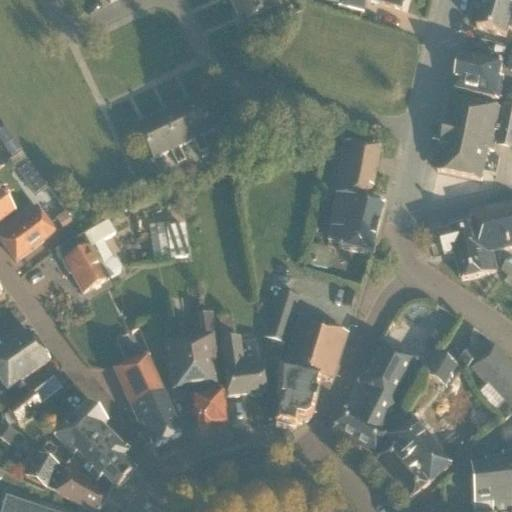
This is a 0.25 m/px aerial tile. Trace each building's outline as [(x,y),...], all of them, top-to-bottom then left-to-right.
[(3,0),(0,0),(0,13),(8,10),(3,0)] [(242,26),(277,10),(272,0),(237,0),(231,3),(242,26)] [(342,0),(340,8),(366,15),(369,3),(403,12),(405,0),(342,0)] [(511,0),(486,0),(477,30),(504,38),(511,10),(511,0)] [(8,10),(0,13),(0,43),(20,34),(8,10)] [(265,19),(270,29),(285,22),(280,11),(265,19)] [(311,30),(298,72),(324,80),(337,38),(311,30)] [(20,34),(0,43),(0,73),(32,59),(20,34)] [(337,38),(324,80),(350,87),(363,45),(337,38)] [(363,45),(350,87),(376,95),(389,53),(363,45)] [(503,64),(463,55),(454,91),(499,102),(504,79),(500,78),(503,64)] [(68,86),(28,105),(40,129),(79,110),(68,86)] [(198,140),(200,139),(216,132),(222,145),(230,141),(223,127),(221,128),(205,94),(181,105),(198,140)] [(503,110),(452,100),(438,173),(482,183),(488,153),(494,154),(498,133),(500,134),(498,145),(511,148),(511,107),(506,106),(502,128),(499,127),(503,110)] [(207,152),(200,139),(198,140),(181,105),(159,116),(176,151),(178,150),(193,143),(199,156),(207,152)] [(79,110),(40,129),(51,154),(91,135),(79,110)] [(184,163),(178,150),(176,151),(159,116),(136,127),(153,162),(170,154),(177,167),(184,163)] [(91,135),(51,154),(63,178),(102,159),(91,135)] [(20,152),(13,142),(4,150),(11,159),(20,152)] [(372,190),(379,149),(343,144),(335,196),(330,229),(328,243),(338,246),(337,249),(370,258),(384,207),(363,202),(366,189),(372,190)] [(159,174),(153,162),(145,166),(151,178),(159,174)] [(28,165),(17,174),(23,182),(34,174),(28,165)] [(0,226),(15,216),(0,194),(0,226)] [(511,250),(511,206),(471,215),(473,226),(439,235),(445,257),(455,254),(462,282),(497,274),(493,255),(511,250)] [(55,235),(36,209),(0,235),(0,243),(15,264),(55,235)] [(108,224),(97,230),(55,254),(68,277),(70,276),(82,296),(108,281),(120,274),(121,270),(116,263),(112,262),(101,269),(90,250),(115,236),(108,224)] [(165,230),(170,263),(189,260),(184,227),(165,230)] [(330,252),(311,248),(307,268),(326,272),(330,252)] [(511,260),(502,274),(511,281),(511,260)] [(299,301),(277,294),(263,340),(284,347),(299,301)] [(232,336),(230,319),(218,321),(220,337),(232,336)] [(347,336),(297,319),(281,372),(280,372),(277,403),(280,403),(275,427),(295,431),(297,424),(304,426),(311,421),(319,382),(331,383),(347,336)] [(49,363),(29,334),(0,354),(0,382),(7,393),(49,363)] [(217,356),(214,337),(163,344),(170,393),(188,390),(194,434),(227,429),(222,390),(221,390),(220,378),(217,378),(214,356),(217,356)] [(243,366),(239,340),(219,343),(227,400),(266,395),(263,373),(260,373),(259,364),(243,366)] [(332,434),(372,458),(384,435),(381,433),(419,365),(377,343),(356,382),(367,397),(369,398),(358,418),(345,411),(332,434)] [(511,370),(492,350),(469,372),(485,388),(487,387),(511,412),(511,370)] [(456,365),(465,373),(476,361),(467,353),(456,365)] [(455,368),(434,355),(421,378),(442,390),(455,368)] [(142,426),(153,450),(181,437),(146,358),(113,373),(139,428),(142,426)] [(15,405),(6,393),(0,397),(0,413),(1,415),(15,405)] [(40,409),(30,396),(6,414),(16,427),(40,409)] [(101,480),(115,494),(134,475),(121,462),(127,456),(102,431),(106,427),(86,407),(53,440),(73,459),(76,457),(92,472),(88,476),(97,485),(101,480)] [(451,467),(410,418),(386,438),(394,448),(375,464),(408,503),(451,467)] [(17,436),(0,425),(0,443),(9,449),(17,436)] [(511,511),(511,453),(501,454),(502,459),(485,461),(485,466),(470,467),(473,506),(490,505),(491,511),(511,511)] [(64,472),(57,468),(37,457),(25,479),(46,491),(84,511),(100,511),(109,497),(64,472)] [(44,511),(6,499),(2,511),(44,511)]
